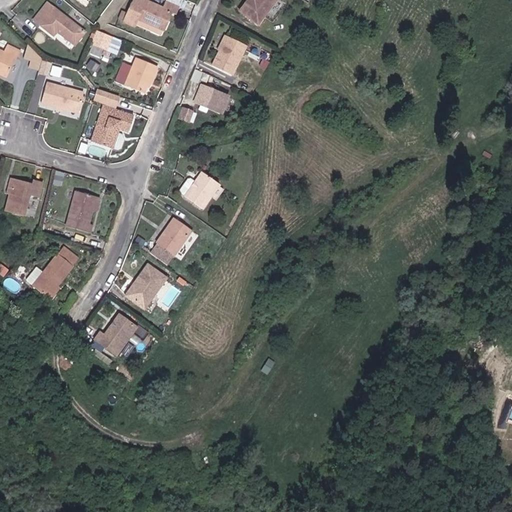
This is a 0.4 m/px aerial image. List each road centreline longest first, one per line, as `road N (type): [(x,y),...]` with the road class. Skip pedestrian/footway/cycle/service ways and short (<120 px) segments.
road 1 (track): [(91,302),(59,332),(57,371),(90,419),(133,443),(191,440),(236,395)]
road 2 (residential): [(210,0),(136,185)]
road 3 (residential): [(136,185),(17,139)]
road 4 (residential): [(136,185),(91,302)]
